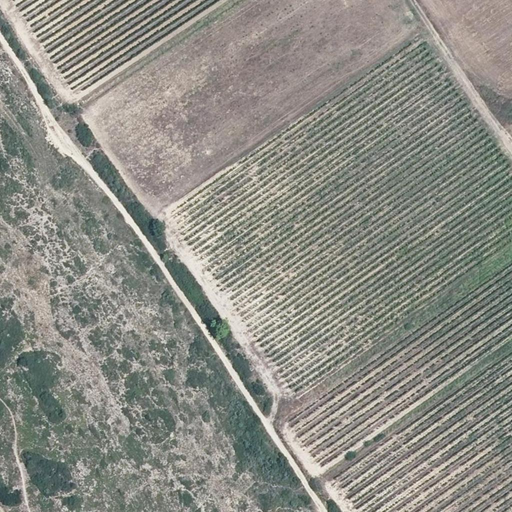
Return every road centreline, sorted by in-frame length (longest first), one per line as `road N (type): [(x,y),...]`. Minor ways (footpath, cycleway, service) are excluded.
road 1 (track): [(0,35),(324,511)]
road 2 (track): [(412,0),(511,154)]
